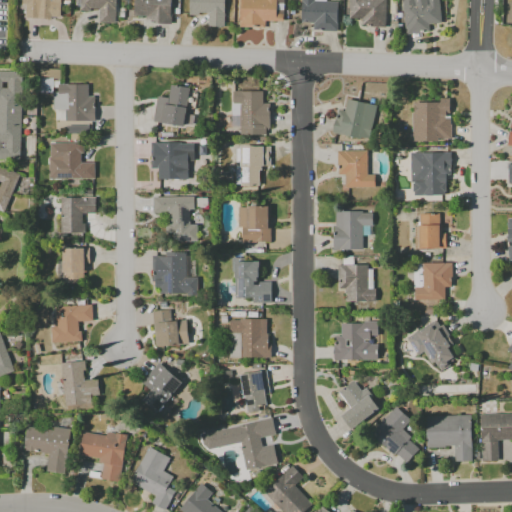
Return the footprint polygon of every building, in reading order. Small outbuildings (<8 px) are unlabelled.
[(60,0),(59,17),(50,17),(50,19),(24,18),(24,4),(21,4),(21,0),(60,0)] [(74,0),(114,0),(114,9),(114,23),(98,22),(98,8),(89,8),(89,11),(78,11),(79,8),(79,5),(74,5),(74,0)] [(145,16),(132,15),(132,0),(170,0),(170,24),(145,23),(145,16)] [(206,26),(207,13),(198,12),(198,15),(188,15),(188,12),(188,0),(223,0),(223,13),(222,26),(206,26)] [(264,21),(264,28),(239,27),(239,20),(239,0),(282,0),(282,21),(264,21)] [(312,23),(300,23),(300,0),(325,0),(325,1),(337,1),(336,31),(312,31),(312,23)] [(384,0),(384,27),(360,27),(360,18),(348,18),(348,0),(384,0)] [(437,0),(440,23),(427,24),(428,31),(405,34),(400,0),(437,0)] [(0,71),(21,72),(19,128),(19,160),(0,159),(0,71)] [(37,78),(51,78),(51,92),(37,92),(37,78)] [(93,96),(93,121),(86,121),(57,121),(54,121),(55,109),(52,109),(52,92),(57,92),(57,84),(86,84),(86,96),(93,96)] [(183,126),(188,88),(170,85),(168,98),(156,96),(152,122),(183,126)] [(268,135),(268,103),(262,103),(262,92),(231,91),(230,126),(239,127),(239,134),(268,135)] [(412,141),(450,140),(450,116),(449,116),(449,98),(438,99),(438,102),(411,103),(412,141)] [(376,106),(346,99),(343,111),(337,109),(331,132),(367,141),(376,106)] [(65,125),(87,126),(87,133),(65,133),(65,125)] [(150,168),(157,168),(157,179),(187,179),(187,164),(193,164),(193,143),(150,142),(150,168)] [(48,178),(94,179),(94,163),(81,163),(82,143),(48,143),(48,178)] [(269,147),(239,146),(239,166),(235,166),(234,185),(259,185),(259,166),(269,166),(269,147)] [(366,175),(366,150),(336,151),(337,175),(344,175),(344,188),(374,188),(374,175),(366,175)] [(450,175),(450,152),(410,153),(410,195),(445,195),(445,175),(450,175)] [(0,167),(18,175),(2,212),(0,211),(0,167)] [(191,196),(152,196),(152,212),(165,212),(165,233),(172,233),(172,241),(196,241),(196,225),(191,225),(191,196)] [(60,234),(83,233),(82,214),(95,213),(95,197),(59,198),(60,234)] [(269,206),(237,207),(237,228),(241,228),(241,242),(270,242),(269,206)] [(361,250),(361,225),(371,225),(372,212),(333,211),(333,250),(361,250)] [(448,228),(448,214),(416,213),(415,249),(443,249),(444,228),(448,228)] [(62,249),(62,283),(87,283),(86,248),(62,249)] [(151,256),(152,286),(161,286),(161,294),(196,294),(196,277),(185,277),(185,252),(163,252),(163,256),(151,256)] [(270,282),(258,282),(258,262),(234,262),(233,298),(251,298),(251,302),(270,302),(270,282)] [(450,263),(412,263),(413,300),(444,300),(443,287),(451,287),(450,263)] [(344,301),(373,302),(374,266),(337,265),(337,288),(345,289),(344,301)] [(79,341),(79,322),(92,321),(91,305),(55,306),(55,327),(50,327),(50,342),(79,341)] [(186,320),(170,321),(170,310),(154,311),(155,346),(187,345),(186,320)] [(268,320),(229,319),(228,357),(267,358),(268,320)] [(405,337),(415,356),(423,352),(429,364),(434,361),(439,370),(456,362),(448,347),(451,345),(439,320),(405,337)] [(332,360),(377,361),(378,323),(340,322),(340,336),(333,336),(332,360)] [(0,375),(13,372),(0,334),(0,375)] [(60,363),(64,405),(88,403),(88,397),(100,395),(99,378),(85,379),(83,361),(60,363)] [(141,400),(156,413),(181,383),(157,363),(141,383),(149,390),(141,400)] [(240,373),(244,413),(258,412),(258,406),(265,405),(264,395),(268,394),(266,371),(240,373)] [(338,392),(349,408),(343,413),(353,427),(380,408),(365,387),(360,391),(353,381),(338,392)] [(370,434),(404,465),(419,449),(401,432),(410,422),(395,408),(370,434)] [(511,413),(479,414),(481,461),(497,461),(497,439),(511,439),(511,413)] [(425,416),(426,447),(454,447),(454,462),(471,461),(470,415),(425,416)] [(245,470),(277,464),(273,444),(261,447),(259,437),(274,435),(272,419),(199,433),(202,450),(239,443),(245,470)] [(69,430),(26,426),(23,451),(47,453),(45,471),(65,473),(69,430)] [(120,481),(125,436),(82,431),(79,457),(102,460),(100,479),(120,481)] [(154,495),(151,504),(165,510),(174,488),(168,486),(172,476),(162,472),(169,457),(146,447),(130,484),(154,495)] [(302,477),(291,465),(262,493),(280,511),(303,511),(311,504),(294,486),(302,477)] [(221,511),(206,500),(212,492),(200,483),(178,510),(180,511),(221,511)]
